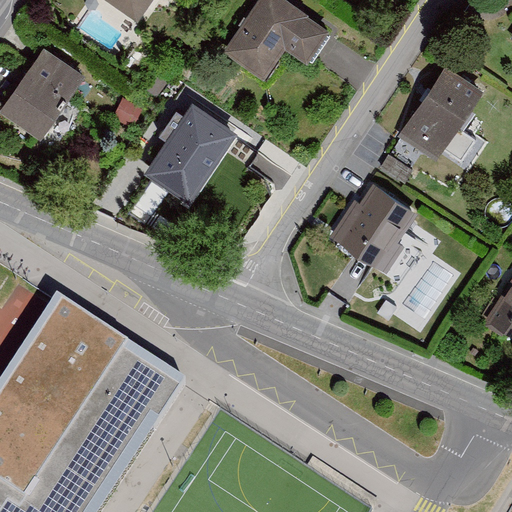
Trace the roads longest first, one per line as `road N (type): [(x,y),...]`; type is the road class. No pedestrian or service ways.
road 1 (residential): [(438,0),(292,211),(240,304)]
road 2 (residential): [(492,410),(240,304)]
road 3 (residential): [(240,304),(0,202)]
